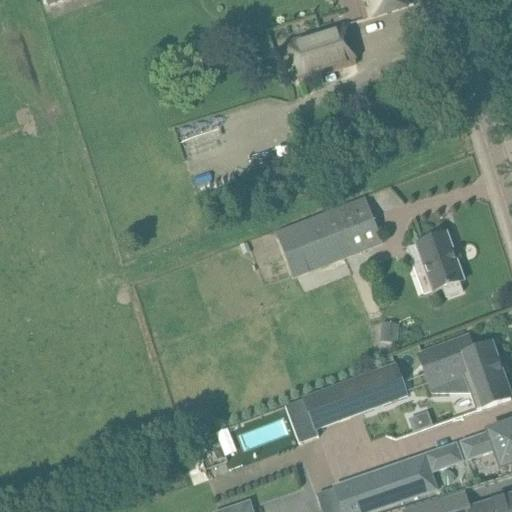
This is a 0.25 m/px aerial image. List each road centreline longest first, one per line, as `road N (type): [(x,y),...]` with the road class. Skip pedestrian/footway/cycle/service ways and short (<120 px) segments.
road 1 (track): [(491,129),(128,274)]
road 2 (tertiary): [(511,194),(450,0)]
